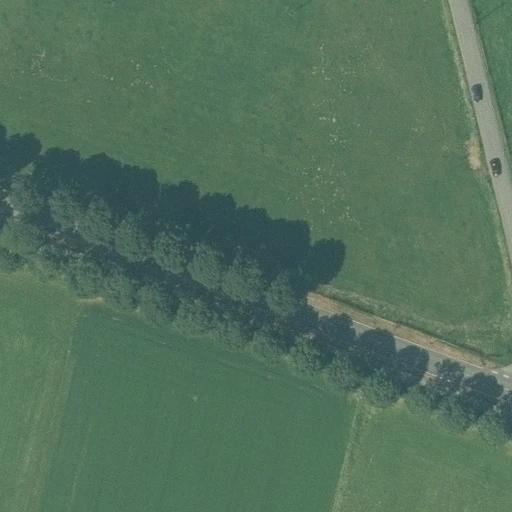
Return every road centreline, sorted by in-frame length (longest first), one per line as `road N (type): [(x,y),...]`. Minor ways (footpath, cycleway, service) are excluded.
road 1 (tertiary): [(0,198),(511,388)]
road 2 (unclassified): [(461,0),(511,203)]
